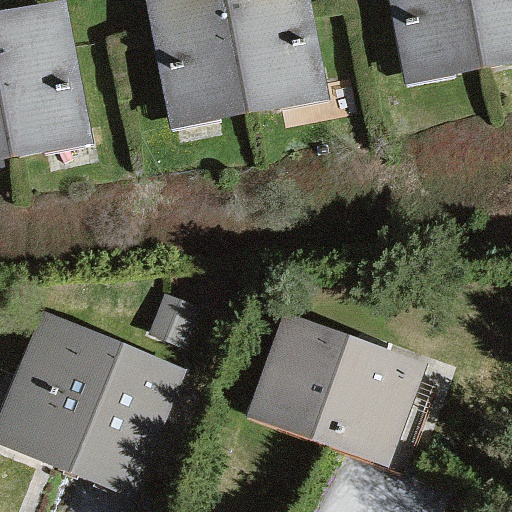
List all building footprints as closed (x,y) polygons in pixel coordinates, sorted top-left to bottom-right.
[(166,0),(186,113),(320,89),(304,0),(166,0)] [(511,0),(405,0),(417,66),(511,49),(511,0)] [(0,20),(0,146),(80,133),(59,11),(0,20)] [(193,341),(205,302),(167,291),(155,329),(193,341)] [(50,323),(8,427),(136,478),(177,374),(50,323)] [(276,325),(239,429),(387,482),(428,385),(276,325)]
